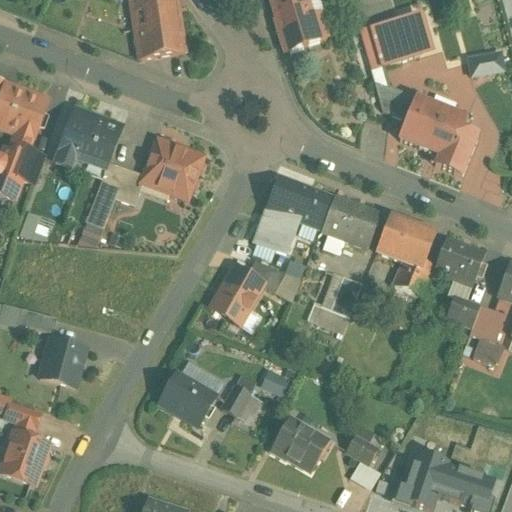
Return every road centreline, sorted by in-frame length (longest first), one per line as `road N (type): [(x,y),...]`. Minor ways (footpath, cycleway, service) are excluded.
road 1 (residential): [(92,442),(238,180),(254,135)]
road 2 (residential): [(275,120),(381,178),(511,230)]
road 3 (residential): [(220,112),(0,33)]
road 4 (residential): [(300,511),(92,442)]
